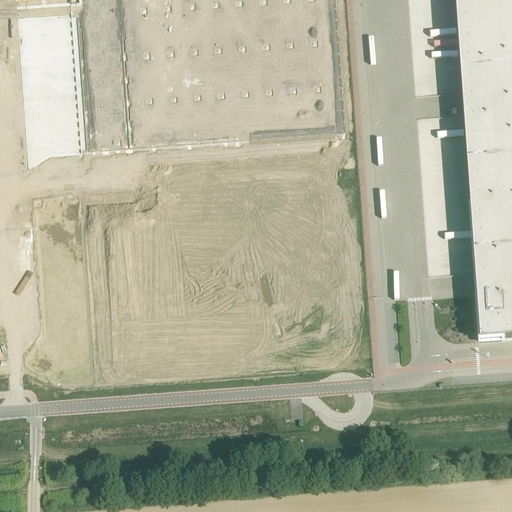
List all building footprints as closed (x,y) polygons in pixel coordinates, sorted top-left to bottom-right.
[(0,0),(0,3),(0,4),(1,4),(2,5),(4,5),(5,5),(7,5),(44,3),(44,4),(45,4),(45,7),(71,6),(81,154),(346,135),(335,0),(0,0)] [(511,0),(455,0),(477,295),(478,311),(478,318),(480,343),(505,342),(511,340),(511,0)] [(432,119),(417,120),(422,186),(429,185),(432,180),(437,180),(436,173),(436,168),(440,168),(440,161),(431,155),(429,155),(427,154),(427,147),(430,142),(421,142),(419,141),(426,131),(432,130),(431,125),(432,125),(432,119)] [(430,212),(424,212),(425,225),(440,224),(439,208),(430,209),(430,212)] [(428,255),(429,275),(439,275),(439,254),(428,255)] [(458,269),(458,261),(450,261),(450,270),(458,269)] [(396,359),(408,359),(408,347),(396,347),(396,359)]
